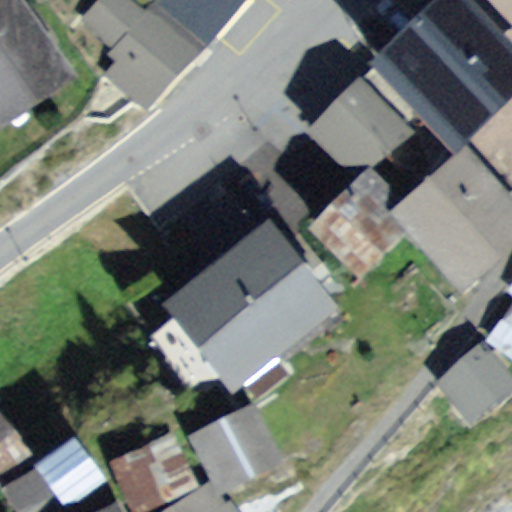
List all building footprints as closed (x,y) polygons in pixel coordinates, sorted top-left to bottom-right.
[(0,0),(0,132),(81,73),(27,0),(0,0)] [(161,0),(154,10),(140,0),(100,0),(84,22),(123,51),(106,73),(163,116),(251,0),(161,0)] [(511,34),(477,0),(437,0),(379,59),(468,146),(511,101),(511,34)] [(375,63),(311,133),(363,181),(427,111),(375,63)] [(511,108),(477,136),(511,181),(511,108)] [(313,225),(363,278),(412,231),(471,293),(511,253),(511,188),(467,142),(405,201),(373,168),(313,225)] [(236,390),(345,306),(276,217),(167,301),(236,390)] [(511,315),(494,335),(511,350),(511,315)] [(511,367),(490,339),(443,375),(479,421),(511,396),(511,367)] [(261,398),(196,430),(227,493),(292,461),(261,398)] [(0,407),(0,465),(5,461),(0,456),(0,447),(20,429),(0,407)] [(115,458),(137,511),(138,511),(203,485),(180,431),(115,458)] [(7,479),(21,511),(48,511),(109,485),(90,442),(7,479)] [(240,511),(228,482),(152,511),(240,511)] [(140,511),(135,501),(108,511),(140,511)]
